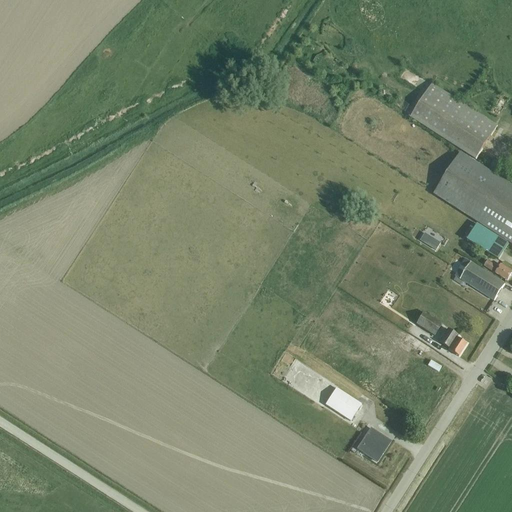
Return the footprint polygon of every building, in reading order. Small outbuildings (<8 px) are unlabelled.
[(476,160),(498,126),(432,84),(411,118),(476,160)] [(435,195),(511,245),(511,185),(462,153),(435,195)] [(499,260),(509,244),(477,225),(468,241),(499,260)] [(435,241),(431,248),(436,252),(441,244),(435,241)] [(466,259),(455,277),(494,302),(505,284),(466,259)] [(507,281),(511,274),(511,271),(502,265),(500,269),(488,261),(484,267),(496,274),(507,281)] [(424,313),(416,325),(434,336),(442,325),(424,313)] [(459,357),(467,344),(457,338),(458,336),(447,329),(439,342),(449,348),(448,351),(459,357)] [(398,343),(395,347),(405,353),(407,349),(398,343)] [(412,354),(409,359),(420,364),(422,359),(412,354)] [(336,389),(325,406),(350,422),(361,405),(336,389)] [(377,462),(390,442),(371,430),(366,437),(373,441),(364,454),(377,462)]
